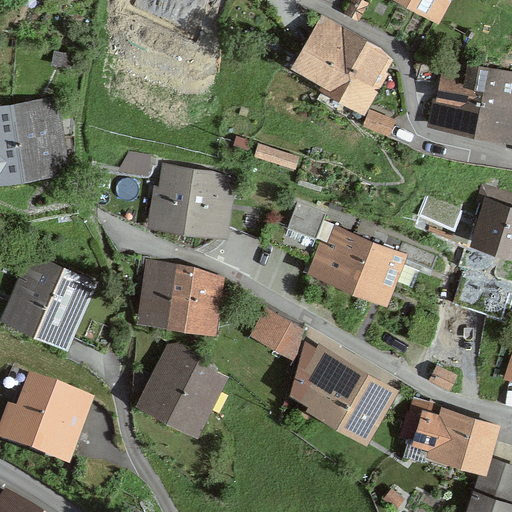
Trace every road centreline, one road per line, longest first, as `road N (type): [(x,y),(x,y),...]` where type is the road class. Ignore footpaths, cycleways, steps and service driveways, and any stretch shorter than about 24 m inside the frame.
road 1 (residential): [(86,210),(230,273),(449,397),(511,416)]
road 2 (residential): [(511,156),(428,137),(417,124),(402,59),(388,43),(305,0)]
road 3 (residential): [(170,511),(128,438),(121,382),(102,359),(71,347)]
